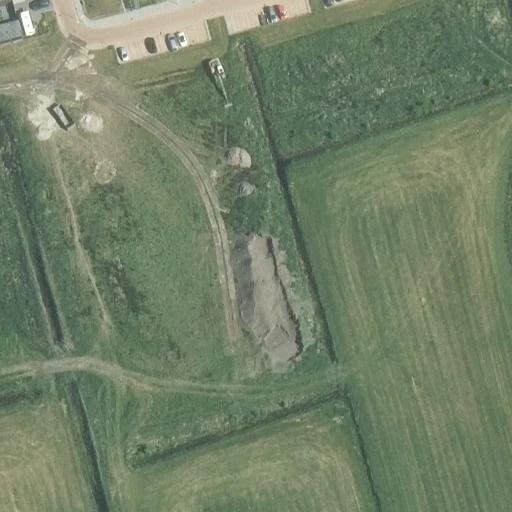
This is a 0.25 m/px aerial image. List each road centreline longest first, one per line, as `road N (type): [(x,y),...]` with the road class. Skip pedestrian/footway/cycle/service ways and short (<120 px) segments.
road 1 (residential): [(98,131),(474,26)]
road 2 (residential): [(172,405),(461,325)]
road 3 (residential): [(172,405),(98,131)]
road 4 (residential): [(246,0),(100,39)]
